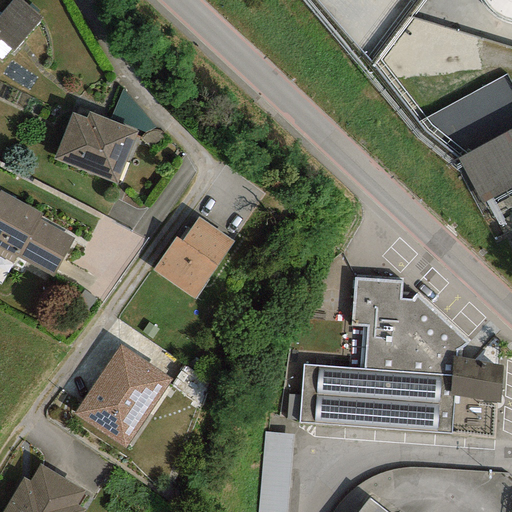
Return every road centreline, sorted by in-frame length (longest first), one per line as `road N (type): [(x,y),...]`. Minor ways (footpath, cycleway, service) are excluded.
road 1 (residential): [(82,0),(149,106),(207,169),(0,475)]
road 2 (unclassified): [(176,0),(511,313)]
